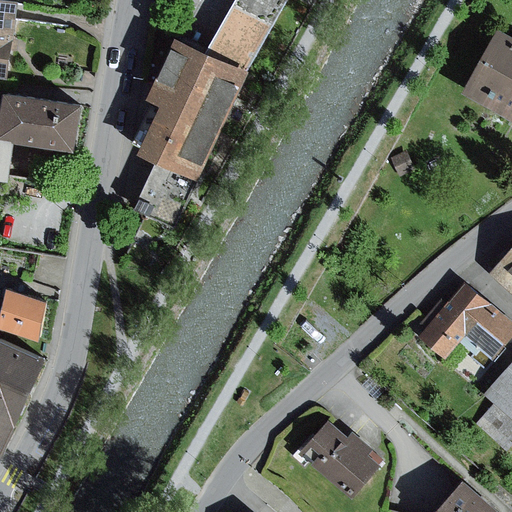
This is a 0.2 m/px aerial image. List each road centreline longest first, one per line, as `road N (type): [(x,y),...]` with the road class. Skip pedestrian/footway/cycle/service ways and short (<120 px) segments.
road 1 (residential): [(0,500),(75,344),(131,0)]
road 2 (residential): [(511,215),(235,458),(202,511)]
